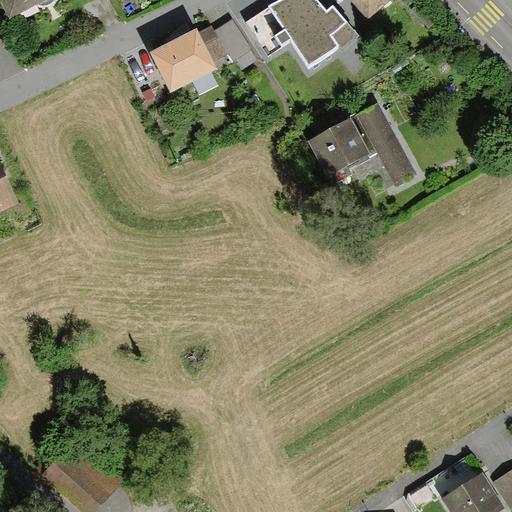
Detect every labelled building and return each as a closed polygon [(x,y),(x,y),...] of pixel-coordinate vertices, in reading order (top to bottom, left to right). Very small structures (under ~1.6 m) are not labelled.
[(3,0),(12,14),(39,0),(3,0)] [(312,0),(288,0),(248,23),(268,57),(290,43),(308,68),(353,38),(334,13),(327,18),(312,0)] [(354,0),(370,16),(387,0),(354,0)] [(201,35),(161,56),(177,86),(245,51),(233,29),(216,38),(213,33),(202,38),(201,35)] [(375,108),(312,145),(329,173),(374,147),(395,183),(413,172),(375,108)] [(0,174),(0,207),(13,200),(0,174)] [(78,440),(47,475),(89,511),(91,511),(121,477),(78,440)] [(511,471),(495,483),(511,509),(511,471)] [(483,472),(442,497),(451,511),(502,511),(507,510),(483,472)]
